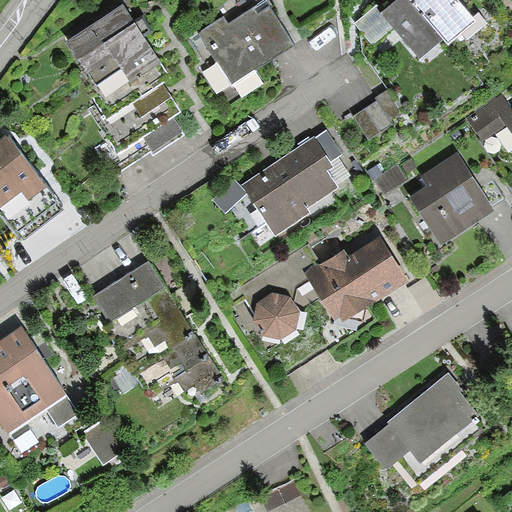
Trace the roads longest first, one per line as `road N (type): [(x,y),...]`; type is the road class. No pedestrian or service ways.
road 1 (residential): [(154,511),(511,276)]
road 2 (residential): [(358,73),(0,300)]
